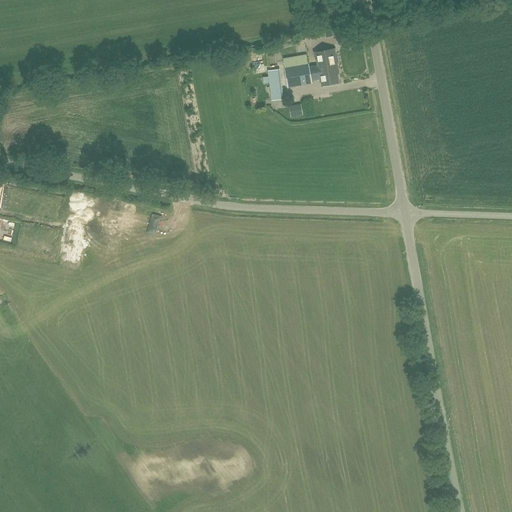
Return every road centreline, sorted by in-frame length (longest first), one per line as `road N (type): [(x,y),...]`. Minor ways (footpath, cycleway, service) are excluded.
road 1 (unclassified): [(404,213),(214,205),(0,163)]
road 2 (unclassified): [(458,511),(404,213)]
road 3 (unclassified): [(404,213),(366,0)]
